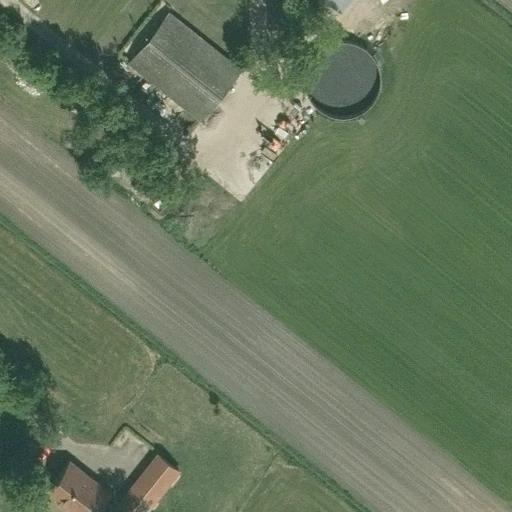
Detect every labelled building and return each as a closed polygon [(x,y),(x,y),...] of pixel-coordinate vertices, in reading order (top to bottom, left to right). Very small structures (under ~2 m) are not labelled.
[(134,0),(113,30),(130,43),(161,0),(134,0)] [(290,41),(309,28),(308,4),(298,0),(278,0),(268,8),(269,30),(290,41)] [(167,12),(140,46),(128,61),(201,120),(240,70),(167,12)] [(217,171),(231,184),(250,161),(236,149),(217,171)] [(111,449),(105,458),(125,473),(132,464),(111,449)] [(91,511),(108,492),(90,477),(83,472),(69,460),(47,488),(60,498),(56,503),(67,511),(75,511),(76,511),(91,511)] [(143,511),(170,480),(149,463),(120,501),(133,511),(143,511)]
